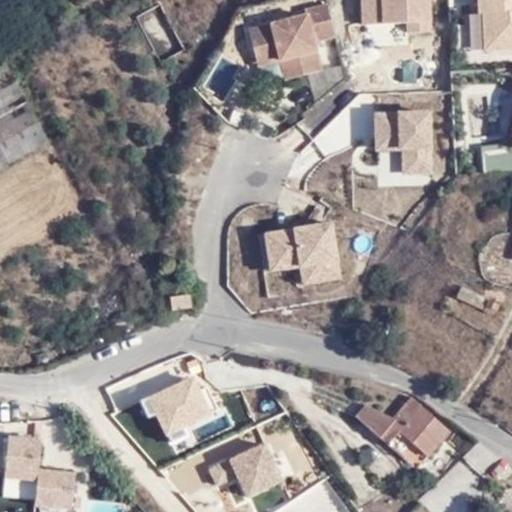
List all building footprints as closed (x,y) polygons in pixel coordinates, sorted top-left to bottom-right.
[(432,30),(431,0),(358,0),(359,30),(432,30)] [(486,14),(488,49),(511,48),(511,0),(481,0),(482,15),(486,14)] [(263,87),(343,64),(327,8),(247,31),(263,87)] [(0,162),(53,132),(10,52),(0,57),(0,162)] [(433,113),(376,113),(376,182),(433,182),(433,113)] [(336,225),(264,231),(268,277),(293,275),(294,287),(341,283),(336,225)] [(468,284),(462,281),(457,293),(497,311),(497,309),(502,299),(468,284)] [(168,293),(169,310),(189,303),(187,290),(168,293)] [(392,421),(401,430),(425,454),(447,430),(413,397),(395,415),(360,403),(352,414),(379,437),(392,421)] [(386,445),(401,430),(392,421),(379,437),(386,445)] [(44,439),(5,437),(2,478),(37,479),(34,507),(74,510),(76,471),(42,466),(44,439)] [(266,443),(208,469),(227,511),(242,511),(288,492),(266,443)]
